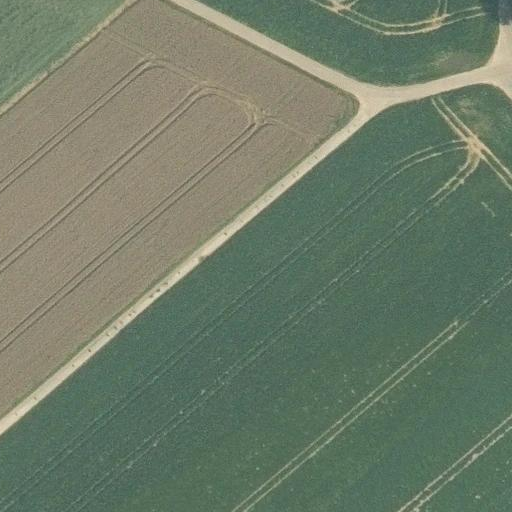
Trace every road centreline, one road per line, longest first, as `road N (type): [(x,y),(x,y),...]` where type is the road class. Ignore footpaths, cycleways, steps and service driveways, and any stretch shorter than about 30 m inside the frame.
road 1 (track): [(0,431),(378,107)]
road 2 (track): [(378,107),(172,0)]
road 3 (track): [(378,107),(511,67)]
